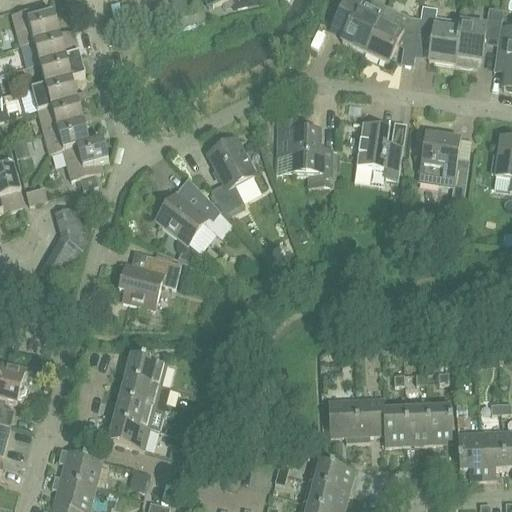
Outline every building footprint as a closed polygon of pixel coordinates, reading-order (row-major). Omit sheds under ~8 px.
[(203,0),(207,11),(231,4),(233,11),(249,6),(247,0),(203,0)] [(351,0),(349,0),(347,4),(339,22),(349,27),(341,45),(364,56),(380,23),(357,12),(360,4),(351,0)] [(422,11),(420,23),(417,39),(417,41),(432,44),(428,66),(453,70),(454,61),(459,33),(434,30),(436,13),(422,11)] [(36,13),(11,20),(19,51),(24,49),(33,47),(33,46),(60,40),(59,39),(54,17),(38,21),(36,13)] [(498,44),(500,32),(503,15),(488,13),(485,29),(460,26),(459,33),(454,61),(453,70),(468,72),(471,71),(474,69),(476,65),(476,64),(480,65),(483,42),(498,44)] [(394,30),(380,23),(364,56),(388,67),(399,43),(416,46),(417,41),(417,39),(420,23),(410,22),(400,17),(394,30)] [(511,33),(500,32),(498,44),(497,50),(510,52),(503,93),(511,94),(511,33)] [(73,35),(59,39),(60,40),(33,46),(33,47),(24,49),(30,70),(39,68),(79,58),(73,35)] [(39,68),(44,90),(71,83),(85,80),(79,58),(39,68)] [(31,93),(37,115),(77,105),(71,83),(44,90),(31,93)] [(37,115),(43,137),(83,127),(77,105),(37,115)] [(0,127),(9,125),(7,115),(6,113),(0,114),(0,127)] [(307,125),(282,124),(277,124),(277,144),(282,144),(281,161),(293,162),(292,180),(308,180),(308,192),(330,193),(332,155),(319,155),(320,136),(307,136),(307,125)] [(49,159),(62,156),(62,155),(89,149),(89,148),(83,127),(43,137),(49,159)] [(362,129),(356,170),(385,174),(384,184),(397,186),(402,150),(386,148),(389,133),(362,129)] [(417,185),(453,191),(451,200),(463,202),(468,170),(456,168),(460,143),(425,138),(417,185)] [(495,180),(511,182),(510,195),(511,195),(511,144),(500,143),(495,180)] [(102,145),(89,148),(89,149),(62,155),(62,156),(70,186),(95,179),(93,171),(108,167),(102,145)] [(211,195),(224,219),(243,208),(234,190),(254,180),(235,145),(208,159),(224,188),(211,195)] [(24,212),(13,171),(11,163),(8,161),(0,163),(0,211),(2,217),(24,212)] [(247,207),(266,198),(258,180),(238,189),(247,207)] [(47,205),(47,204),(44,194),(34,196),(37,208),(47,205)] [(26,198),(28,210),(37,208),(34,196),(26,198)] [(187,249),(203,228),(222,243),(231,230),(219,218),(220,217),(204,200),(196,213),(176,198),(155,224),(187,249)] [(293,236),(297,247),(308,244),(304,232),(293,236)] [(152,262),(148,276),(126,270),(119,295),(124,297),(122,306),(154,314),(160,289),(174,293),(180,269),(152,262)] [(131,360),(125,382),(160,391),(161,390),(166,369),(131,360)] [(33,371),(46,374),(48,364),(36,361),(33,371)] [(14,415),(2,412),(4,404),(15,407),(18,399),(24,397),(26,391),(22,386),(26,373),(3,367),(0,375),(1,376),(0,378),(0,427),(10,430),(14,415)] [(438,389),(449,388),(448,377),(437,378),(438,389)] [(415,379),(415,390),(426,389),(426,378),(415,379)] [(393,380),(393,391),(404,390),(404,379),(393,380)] [(125,382),(119,403),(155,412),(155,413),(169,416),(169,413),(168,413),(166,409),(170,393),(161,390),(160,391),(125,382)] [(206,403),(211,405),(216,406),(219,396),(209,394),(206,403)] [(119,403),(114,424),(149,433),(155,413),(155,412),(119,403)] [(383,403),(376,404),(378,440),(383,439),(384,451),(403,450),(401,413),(384,414),(383,403)] [(376,404),(353,405),(355,448),(370,447),(369,440),(378,440),(376,404)] [(219,416),(221,407),(216,406),(211,405),(209,414),(219,416)] [(329,442),(345,441),(345,448),(355,448),(353,405),(328,406),(329,442)] [(490,420),(501,419),(500,408),(490,409),(490,420)] [(511,408),(500,408),(501,419),(511,418),(511,408)] [(466,410),(455,410),(456,421),(467,421),(466,410)] [(452,448),(450,411),(425,412),(427,449),(452,448)] [(425,412),(401,413),(403,450),(427,449),(425,412)] [(108,446),(143,455),(149,433),(114,424),(108,446)] [(511,435),(502,436),(504,473),(511,472),(511,435)] [(502,436),(480,437),(482,485),(495,484),(495,474),(504,473),(502,436)] [(457,439),(459,475),(468,475),(469,485),(482,485),(480,437),(457,439)] [(202,438),(200,447),(205,448),(205,449),(210,450),(212,440),(202,438)] [(192,456),(193,456),(203,458),(205,449),(205,448),(200,447),(195,446),(192,456)] [(190,468),(192,459),(171,453),(169,462),(190,468)] [(59,467),(65,469),(62,482),(95,491),(102,465),(62,454),(59,467)] [(319,466),(313,488),(348,497),(354,475),(319,466)] [(279,468),(276,478),(287,481),(289,471),(279,468)] [(134,473),(129,492),(145,496),(150,477),(134,473)] [(274,488),(284,490),(287,481),(276,478),(274,488)] [(89,511),(95,491),(62,482),(55,480),(52,493),(59,495),(54,510),(61,511),(89,511)] [(313,488),(307,509),(320,511),(344,511),(348,497),(313,488)]
